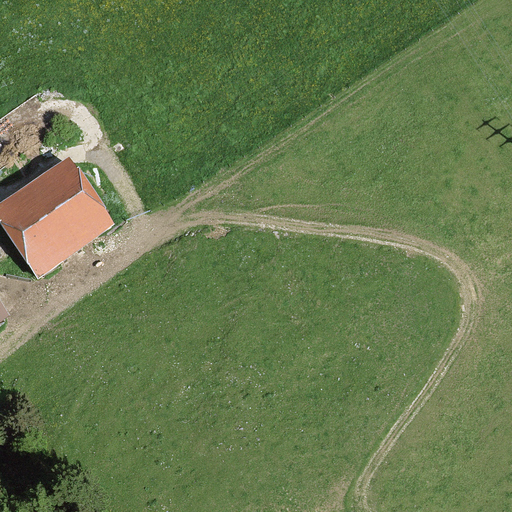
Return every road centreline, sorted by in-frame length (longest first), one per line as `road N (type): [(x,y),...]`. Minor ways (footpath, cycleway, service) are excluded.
road 1 (track): [(0,194),(64,156),(91,154),(103,159),(150,233),(225,217),(366,234),(446,256),(470,285),(468,321),(363,481),(364,511)]
road 2 (track): [(0,345),(150,233)]
